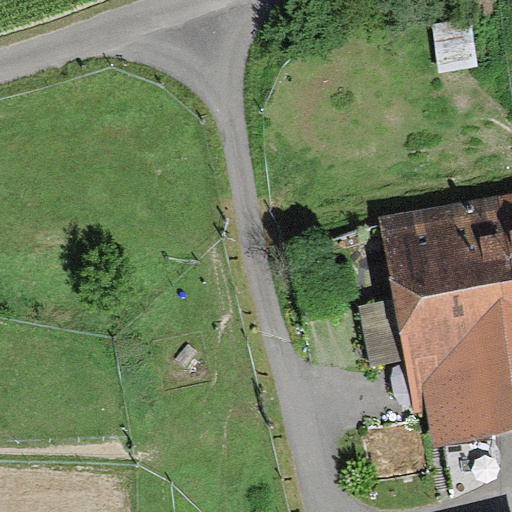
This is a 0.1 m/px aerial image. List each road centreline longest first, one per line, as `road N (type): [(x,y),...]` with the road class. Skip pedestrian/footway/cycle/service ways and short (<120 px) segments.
road 1 (unknown): [(174,8),(254,233),(317,511)]
road 2 (unclassified): [(0,60),(201,0)]
